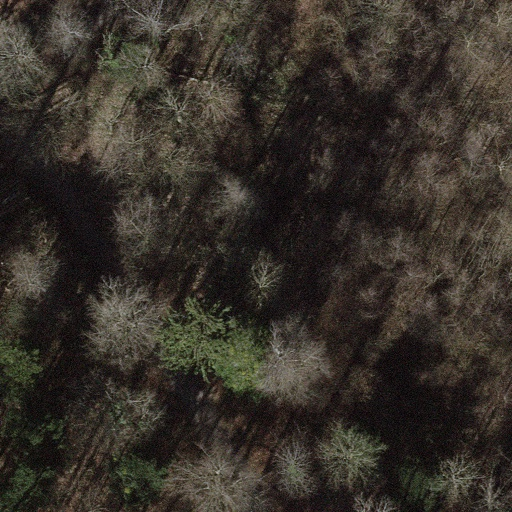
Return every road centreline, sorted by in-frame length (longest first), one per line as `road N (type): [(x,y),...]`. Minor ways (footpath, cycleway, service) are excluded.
road 1 (track): [(248,511),(0,109)]
road 2 (track): [(0,51),(159,0)]
